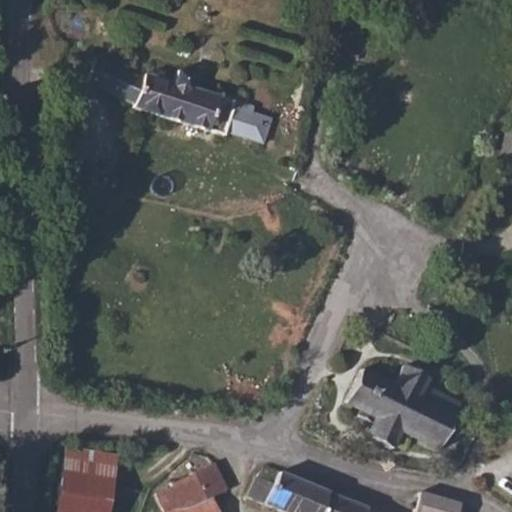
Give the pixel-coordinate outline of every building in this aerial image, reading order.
[(125,95),(136,102),(153,110),(166,116),(233,139),(259,149),(269,114),(170,77),(166,75),(162,70),(158,68),(153,70),(150,73),(148,78),(133,73),(125,95)] [(45,139),(65,138),(64,126),(44,128),(45,139)] [(45,139),(49,200),(70,199),(65,138),(45,139)] [(49,200),(50,215),(72,214),(70,199),(49,200)] [(338,407),(370,422),(363,439),(391,452),(399,434),(432,450),(451,409),(419,394),(424,383),(426,379),(398,366),(391,381),(357,366),(338,407)] [(424,383),(419,394),(451,409),(456,399),(424,383)] [(70,511),(83,511),(121,511),(133,465),(82,451),(70,511)] [(185,470),(194,496),(207,492),(220,487),(208,461),(185,470)] [(321,511),(333,489),(291,468),(267,461),(252,490),(296,511),(321,511)] [(164,479),(174,503),(194,496),(185,470),(164,479)] [(371,511),(373,509),(333,489),(321,511),(371,511)] [(156,511),(215,511),(207,492),(194,496),(174,503),(156,511)] [(455,511),(460,502),(421,493),(415,511),(455,511)]
